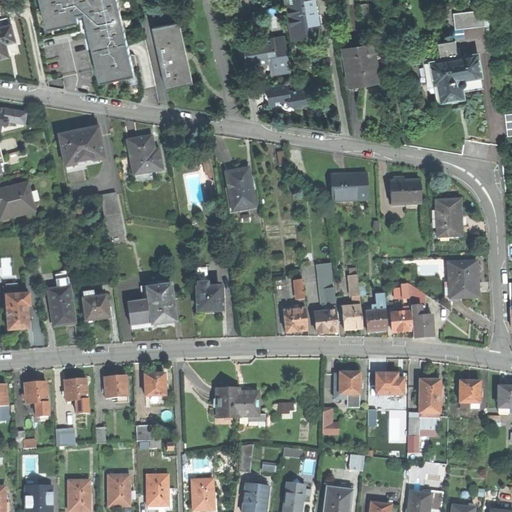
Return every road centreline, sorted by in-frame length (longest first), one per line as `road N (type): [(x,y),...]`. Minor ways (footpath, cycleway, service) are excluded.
road 1 (residential): [(0,88),(454,162),(486,179),(497,212),(499,359)]
road 2 (tertiary): [(0,361),(273,345),(389,346),(499,359)]
